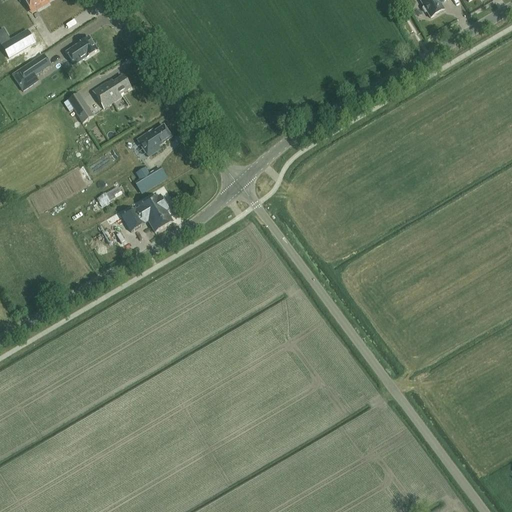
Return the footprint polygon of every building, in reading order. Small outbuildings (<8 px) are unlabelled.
[(47,2),(50,0),(30,0),(37,11),(49,4),(47,2)] [(440,4),(447,0),(419,0),(424,7),(423,9),(425,13),(427,13),(430,19),(444,11),(440,4)] [(74,67),(98,51),(89,38),(66,53),(74,67)] [(121,96),(131,90),(122,77),(108,86),(106,84),(92,93),(104,111),(122,98),(121,96)] [(79,96),(68,103),(73,110),(83,125),(94,118),(79,96)] [(171,138),(164,127),(154,133),(153,131),(138,141),(148,157),(160,150),(158,147),(171,138)] [(136,186),(142,194),(158,185),(152,176),(136,186)] [(135,210),(122,218),(131,233),(148,223),(155,234),(173,223),(166,212),(168,211),(160,197),(158,198),(157,197),(139,208),(140,209),(136,211),(135,210)] [(123,238),(127,241),(132,235),(127,232),(123,238)]
